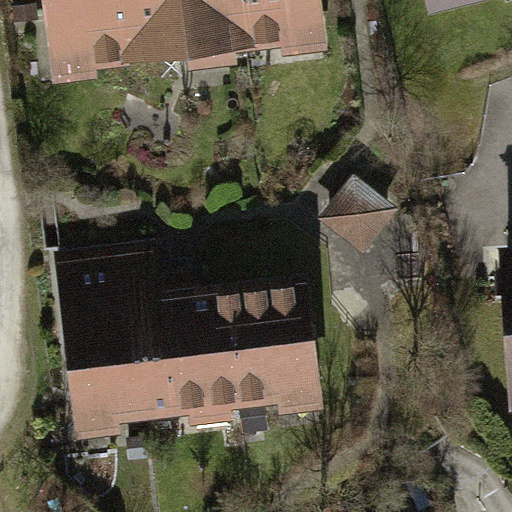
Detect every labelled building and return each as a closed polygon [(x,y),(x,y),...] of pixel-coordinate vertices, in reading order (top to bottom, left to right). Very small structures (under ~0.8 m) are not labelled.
[(38,0),(51,92),(327,56),(319,0),(38,0)] [(418,0),(424,20),(500,0),(418,0)] [(354,185),(319,225),(359,260),(394,220),(354,185)] [(78,447),(167,436),(150,303),(144,250),(54,261),(78,447)] [(511,417),(511,254),(495,255),(505,418),(511,417)] [(234,427),(323,416),(306,283),(218,294),(234,427)] [(234,427),(218,294),(150,303),(167,436),(234,427)]
